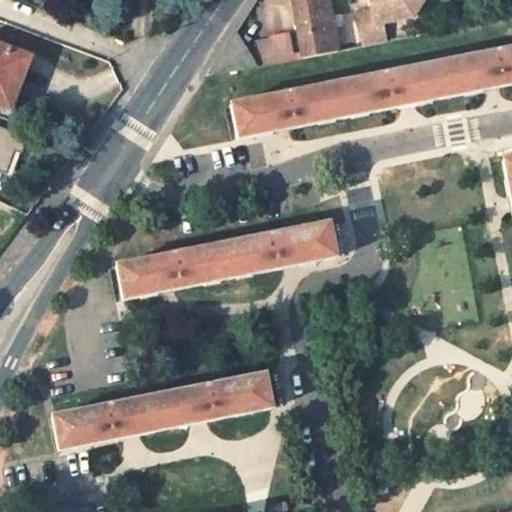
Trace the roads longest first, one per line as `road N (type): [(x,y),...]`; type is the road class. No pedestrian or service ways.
road 1 (residential): [(349,153),(368,274),(301,320),(336,511)]
road 2 (residential): [(103,166),(149,193),(209,193),(349,153)]
road 3 (tertiary): [(0,379),(85,230),(99,177)]
road 4 (tertiary): [(103,166),(222,0)]
road 5 (unknown): [(0,4),(169,70)]
road 6 (residential): [(511,122),(349,153)]
road 7 (tertiary): [(99,177),(64,211),(0,305)]
